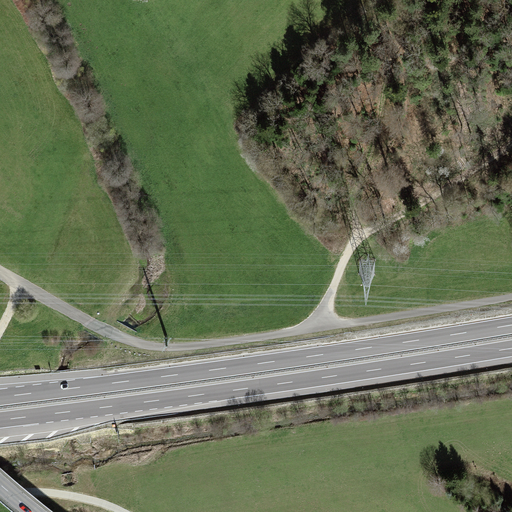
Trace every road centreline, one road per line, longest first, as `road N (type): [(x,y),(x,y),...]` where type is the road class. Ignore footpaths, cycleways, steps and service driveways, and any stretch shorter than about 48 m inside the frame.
road 1 (motorway): [(511,324),(0,397)]
road 2 (motorway): [(0,419),(511,348)]
road 3 (track): [(511,296),(189,346),(151,346),(74,313)]
road 4 (track): [(511,143),(358,237),(320,326)]
road 5 (track): [(0,492),(51,492),(123,511)]
